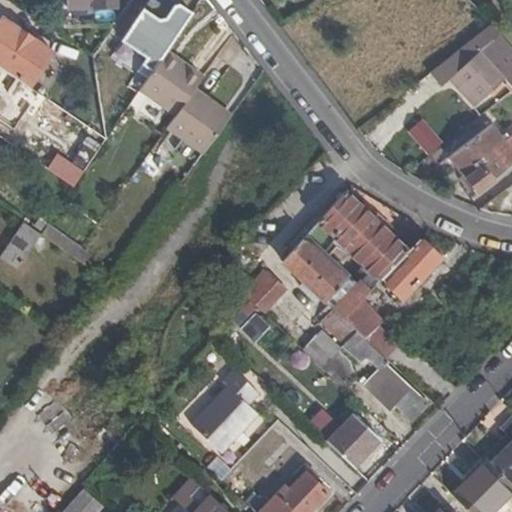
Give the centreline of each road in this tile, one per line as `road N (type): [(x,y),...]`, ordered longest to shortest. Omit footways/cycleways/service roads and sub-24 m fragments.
road 1 (residential): [(511,244),(422,215),(363,179),(235,0)]
road 2 (residential): [(511,354),(364,511)]
